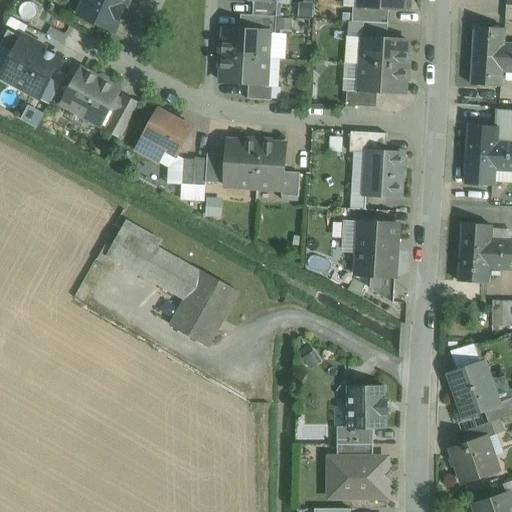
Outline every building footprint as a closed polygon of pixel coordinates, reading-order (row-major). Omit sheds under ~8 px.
[(86,0),(80,15),(114,31),(128,0),(86,0)] [(271,0),(272,0),(269,0),(254,0),(253,15),(277,16),(277,0),(271,0)] [(404,0),(360,0),(360,7),(388,9),(404,9),(404,0)] [(388,9),(360,7),(360,8),(353,7),(352,21),(363,22),(388,24),(389,10),(388,10),(388,9)] [(253,15),(241,14),(240,30),(270,32),(270,33),(276,33),(277,16),(253,15)] [(388,24),(363,22),(363,38),(387,39),(388,24)] [(505,28),(476,26),(474,55),(503,57),(505,28)] [(240,30),(224,29),(223,55),(268,58),(270,33),(270,32),(240,30)] [(8,30),(0,45),(0,47),(13,54),(22,38),(8,30)] [(62,58),(23,37),(22,38),(13,54),(2,75),(41,96),(62,58)] [(387,39),(363,38),(361,64),(407,67),(408,41),(387,39)] [(268,58),(223,55),(221,81),(249,83),(267,84),(268,58)] [(503,57),(474,55),(472,84),(501,86),(503,57)] [(407,67),(361,64),(360,90),(378,91),(405,93),(407,67)] [(83,69),(64,104),(101,125),(110,107),(116,97),(120,89),(83,69)] [(267,84),(249,83),(248,99),(272,100),(273,86),(267,86),(267,84)] [(378,91),(360,90),(359,92),(347,91),(346,105),(376,107),(378,91)] [(117,110),(107,128),(121,136),(139,104),(125,96),(122,100),(117,110)] [(116,97),(110,107),(117,110),(122,100),(116,97)] [(191,128),(159,111),(159,110),(158,110),(144,137),(145,137),(177,155),(178,156),(192,128),(191,128)] [(498,126),(469,124),(467,154),(496,155),(498,126)] [(387,134),(351,132),(350,152),(368,153),(368,152),(386,153),(387,134)] [(260,142),(229,140),(228,155),(221,154),(220,183),(226,183),(226,186),(257,188),(260,142)] [(286,144),(260,142),(257,188),(282,189),(283,190),(284,172),(286,144)] [(248,511),(254,394),(70,315),(118,203),(0,152),(0,393),(45,380),(35,345),(50,341),(78,381),(83,379),(73,366),(112,383),(81,456),(87,478),(114,470),(126,511),(248,511)] [(386,153),(368,152),(368,153),(366,194),(400,196),(402,153),(386,153)] [(221,154),(208,153),(207,158),(206,182),(220,183),(221,154)] [(496,155),(467,154),(465,183),(494,184),(495,169),(496,155)] [(511,156),(496,155),(495,169),(511,170),(511,156)] [(207,158),(195,157),(195,159),(194,185),(206,186),(206,182),(207,158)] [(195,159),(183,159),(182,185),(194,185),(195,159)] [(300,173),(284,172),(283,190),(282,189),(282,195),(299,196),(300,173)] [(205,195),(205,214),(222,215),(223,195),(205,195)] [(162,241),(127,220),(107,256),(162,286),(178,258),(159,247),(162,241)] [(399,224),(359,221),(356,275),(395,277),(399,224)] [(492,225),(463,223),(461,252),(490,254),(492,225)] [(490,254),(461,252),(459,281),(488,283),(490,254)] [(239,291),(202,271),(202,272),(178,258),(162,286),(186,300),(172,326),(205,344),(219,318),(222,320),(239,291)] [(511,323),(511,298),(494,298),(493,323),(511,323)] [(474,343),(451,351),(458,371),(481,363),(474,343)] [(458,371),(451,373),(466,416),(484,409),(498,405),(497,403),(483,362),(481,363),(458,371)] [(385,386),(348,386),(348,426),(349,427),(374,427),(386,427),(386,414),(387,414),(387,399),(385,399),(385,386)] [(511,398),(497,403),(498,405),(484,409),(489,423),(491,422),(511,414),(511,398)] [(489,423),(457,434),(462,445),(486,436),(486,437),(496,434),(491,422),(489,423)] [(374,427),(349,427),(348,426),(338,426),(338,444),(374,444),(374,427)] [(462,445),(452,448),(464,482),(498,470),(486,437),(486,436),(462,445)] [(374,444),(338,444),(337,458),(373,458),(374,444)] [(337,458),(331,459),(331,476),(343,476),(343,496),(387,496),(387,459),(373,458),(337,458)] [(511,511),(511,499),(509,492),(475,504),(478,511),(511,511)]
